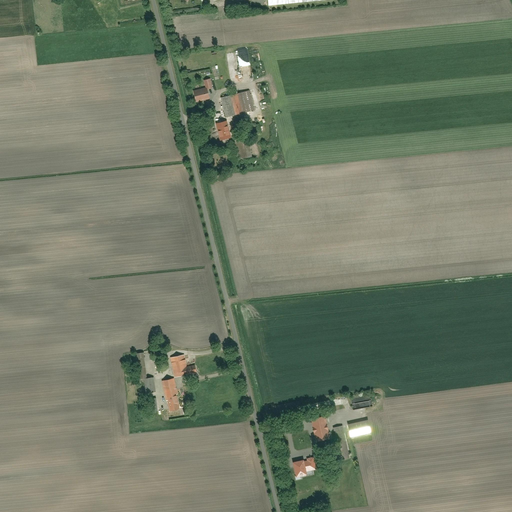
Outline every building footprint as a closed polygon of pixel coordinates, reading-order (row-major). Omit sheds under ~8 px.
[(193,92),(195,102),(208,100),(206,89),(193,92)] [(221,98),(225,118),(254,112),(249,92),(221,98)] [(217,124),(220,142),(229,140),(226,122),(217,124)] [(236,140),(239,161),(252,159),(249,138),(236,140)] [(144,381),(145,395),(155,393),(153,378),(147,379),(143,353),(133,354),(137,382),(144,381)] [(170,358),(175,378),(197,374),(195,366),(187,367),(185,355),(170,358)] [(163,381),(169,412),(181,410),(174,379),(163,381)] [(351,399),(353,411),(374,407),(371,395),(351,399)] [(310,419),(316,442),(330,438),(324,416),(310,419)] [(348,423),(351,437),(371,433),(368,420),(348,423)] [(344,427),(332,429),(338,461),(350,458),(344,427)] [(293,462),(296,477),(307,475),(306,472),(316,470),(313,457),(307,459),(307,460),(304,461),(304,460),(293,462)]
